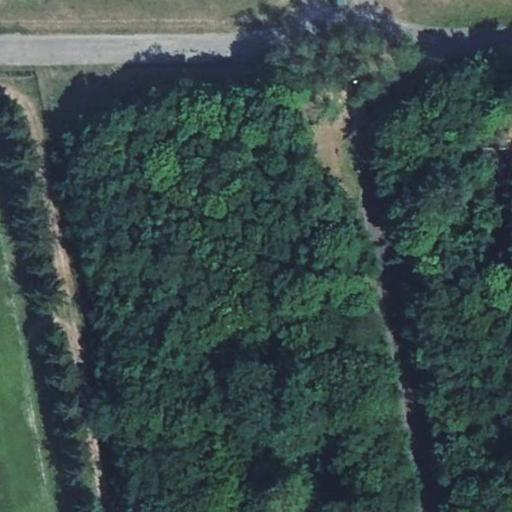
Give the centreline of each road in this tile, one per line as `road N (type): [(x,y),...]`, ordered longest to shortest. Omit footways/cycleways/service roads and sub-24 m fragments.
road 1 (unclassified): [(297,37),(0,54)]
road 2 (unclassified): [(511,37),(391,33)]
